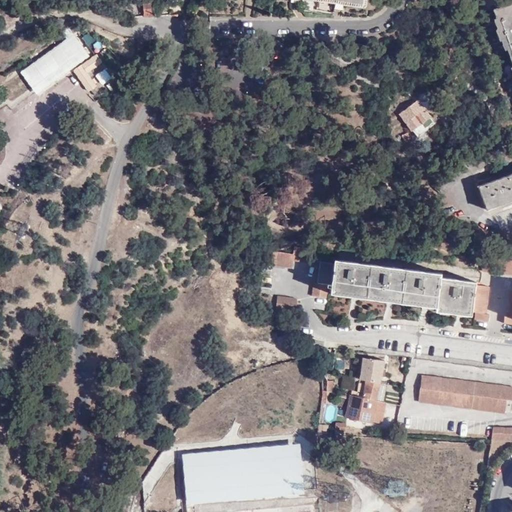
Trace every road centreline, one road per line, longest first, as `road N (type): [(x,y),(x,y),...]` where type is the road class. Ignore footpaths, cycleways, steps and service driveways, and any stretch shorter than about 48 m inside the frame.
road 1 (residential): [(84,511),(77,355),(84,286),(129,141),(182,38),(62,9),(0,33)]
road 2 (residential): [(298,285),(324,333),(393,331),(511,345)]
